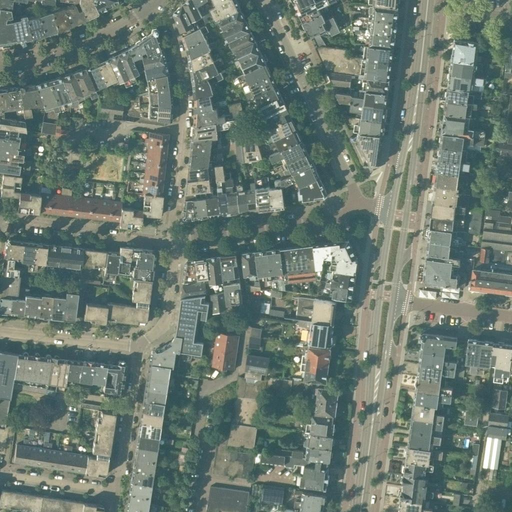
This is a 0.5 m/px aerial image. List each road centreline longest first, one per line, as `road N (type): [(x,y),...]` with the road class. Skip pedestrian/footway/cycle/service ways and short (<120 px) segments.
road 1 (residential): [(190,511),(205,390),(241,365),(245,301),(236,232)]
road 2 (residential): [(385,255),(370,265),(344,511)]
road 3 (residential): [(398,262),(414,250),(442,11)]
road 4 (residential): [(173,242),(185,94),(159,1)]
road 5 (residential): [(356,205),(263,0)]
road 6 (primary): [(385,255),(370,435)]
road 7 (residential): [(173,242),(0,220)]
road 8 (residential): [(159,1),(103,37),(0,66)]
road 9 (residential): [(375,511),(397,358),(387,346)]
road 10 (residential): [(412,0),(393,151),(401,166)]
road 11 (primary): [(398,262),(415,113)]
road 12 (residential): [(117,493),(139,345)]
road 13 (residential): [(139,345),(0,331)]
road 14 (residential): [(236,232),(330,221),(356,205)]
road 15 (residential): [(511,316),(393,298)]
